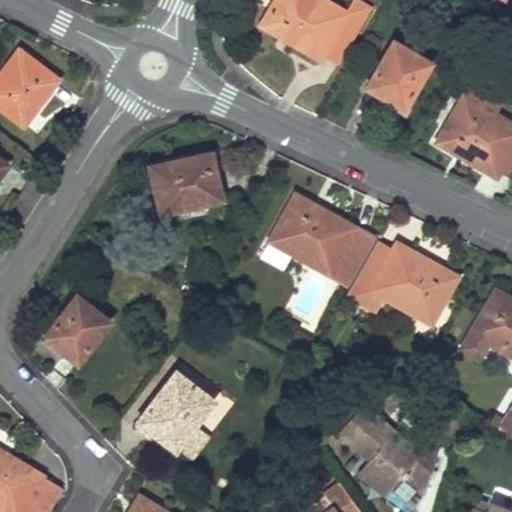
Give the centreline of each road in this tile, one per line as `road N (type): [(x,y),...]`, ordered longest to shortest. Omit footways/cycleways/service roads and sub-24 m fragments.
road 1 (residential): [(171,76),(511,236)]
road 2 (residential): [(0,285),(140,83)]
road 3 (residential): [(0,362),(86,465),(80,511)]
road 4 (residential): [(9,0),(133,57)]
